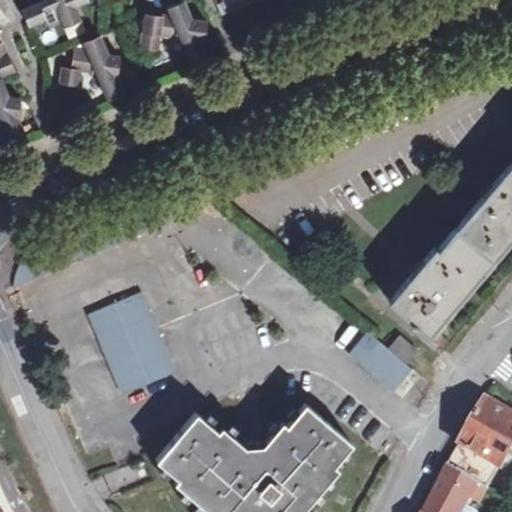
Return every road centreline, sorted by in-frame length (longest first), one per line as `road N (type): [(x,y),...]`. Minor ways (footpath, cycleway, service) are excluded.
road 1 (secondary): [(511,9),(0,224)]
road 2 (residential): [(0,346),(79,511)]
road 3 (residential): [(389,511),(428,441),(489,364)]
